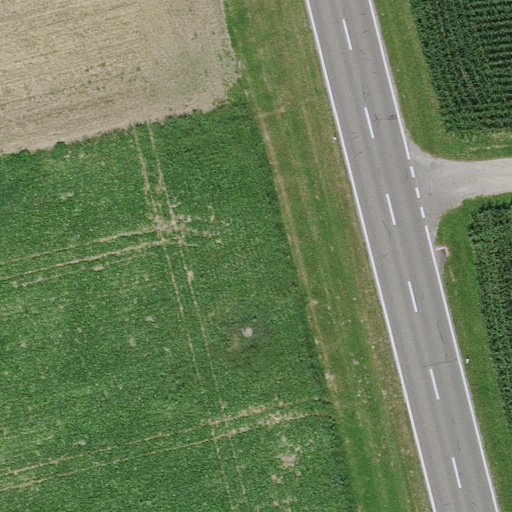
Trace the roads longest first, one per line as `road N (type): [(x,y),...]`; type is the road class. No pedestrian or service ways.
road 1 (secondary): [(468,511),(341,0)]
road 2 (track): [(511,176),(388,187)]
